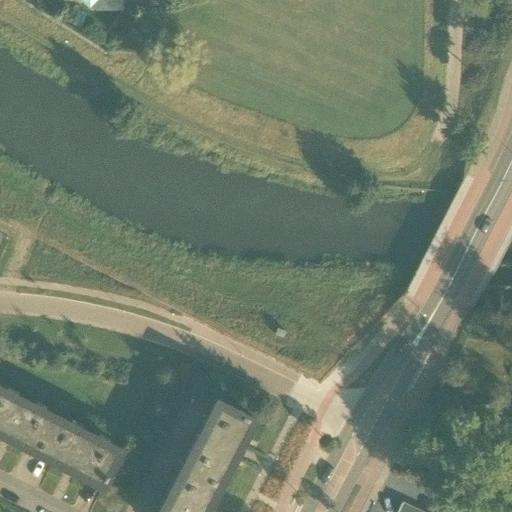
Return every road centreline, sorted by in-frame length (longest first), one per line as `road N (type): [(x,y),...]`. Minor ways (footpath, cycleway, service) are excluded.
road 1 (secondary): [(364,427),(447,291),(511,161)]
road 2 (residential): [(0,302),(70,307),(198,338)]
road 3 (residential): [(364,427),(198,338)]
road 4 (residential): [(435,148),(454,107),(457,0)]
